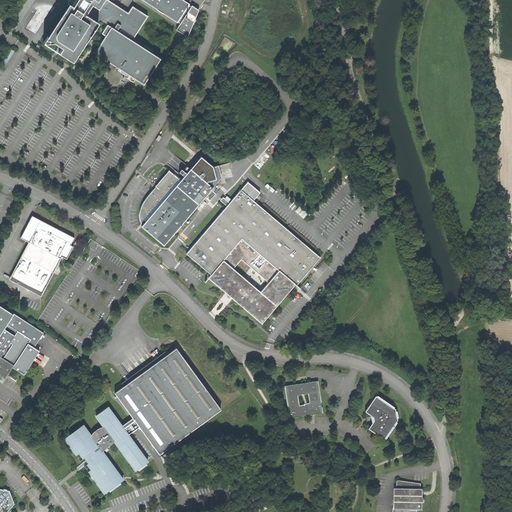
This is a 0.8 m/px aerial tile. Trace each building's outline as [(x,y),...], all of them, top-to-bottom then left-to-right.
[(135,79),(143,84),(160,58),(119,32),(121,30),(133,38),(147,16),(132,6),(128,13),(108,0),(68,0),(68,3),(43,42),(43,43),(54,42),(57,44),(59,46),(62,47),(59,53),(72,62),(99,20),(107,24),(101,33),(105,35),(94,53),(129,75),(135,79)] [(187,36),(198,9),(191,5),(188,4),(189,4),(183,0),(142,0),(157,9),(157,10),(163,14),(177,22),(179,23),(176,29),(187,36)] [(164,245),(213,188),(222,177),(219,166),(213,167),(201,157),(181,179),(179,178),(179,179),(169,170),(147,196),(144,200),(141,205),(140,210),(139,215),(140,219),(141,223),(144,220),(145,222),(141,226),(164,245)] [(320,259),(254,201),(261,194),(247,182),(186,254),(211,274),(208,278),(226,293),(226,292),(228,293),(232,296),(233,298),(262,323),(320,259)] [(39,206),(37,211),(45,214),(46,208),(39,206)] [(20,238),(28,242),(35,229),(49,236),(51,233),(67,241),(68,242),(71,236),(33,217),(29,225),(27,225),(20,238)] [(59,257),(67,241),(51,233),(49,236),(35,229),(28,242),(11,277),(13,278),(11,281),(21,286),(22,283),(42,293),(43,293),(61,258),(59,257)] [(74,238),(71,236),(68,242),(67,241),(59,257),(61,258),(62,257),(66,259),(73,247),(72,246),(70,245),(74,238)] [(41,296),(42,293),(22,283),(21,286),(41,296)] [(0,376),(4,379),(12,367),(24,375),(39,351),(34,348),(43,332),(13,313),(13,314),(0,306),(0,376)] [(135,421),(139,427),(159,454),(221,409),(176,348),(150,367),(114,393),(135,421)] [(312,414),(322,413),(317,381),(285,385),(290,418),(312,414)] [(368,428),(384,439),(397,420),(395,409),(376,396),(365,411),(372,416),(371,417),(371,419),(371,421),(373,422),(368,428)] [(104,426),(115,442),(136,470),(148,462),(128,435),(123,429),(107,407),(96,415),(104,426)] [(123,429),(128,435),(139,427),(135,421),(123,429)] [(123,480),(102,451),(91,436),(82,425),(65,437),(73,449),(87,455),(95,466),(93,467),(91,469),(90,471),(90,474),(91,476),(91,478),(93,479),(95,480),(97,481),(106,493),(123,480)] [(91,436),(102,451),(104,449),(106,451),(108,450),(106,448),(115,442),(104,426),(91,436)] [(84,463),(90,471),(91,469),(93,467),(95,466),(87,455),(73,449),(84,463)] [(421,484),(398,481),(397,490),(395,490),(395,500),(393,511),(417,511),(418,511),(423,511),(423,503),(424,502),(425,501),(424,499),(424,498),(423,497),(423,494),(424,490),(421,490),(421,484)] [(0,511),(6,511),(13,505),(8,492),(0,490),(0,511)]
